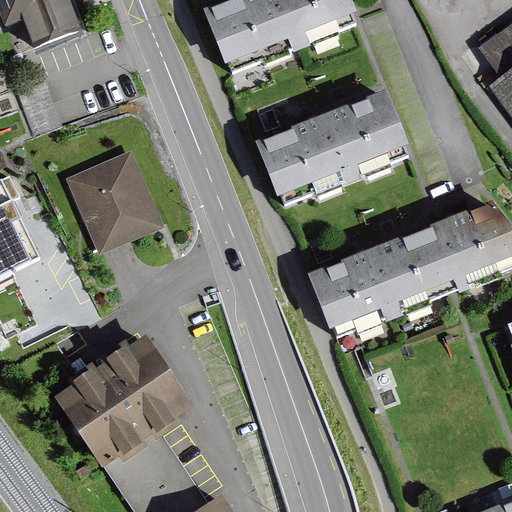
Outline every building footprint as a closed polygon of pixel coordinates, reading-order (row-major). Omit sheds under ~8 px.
[(0,0),(0,3),(9,29),(24,23),(34,51),(87,33),(75,0),(0,0)] [(349,0),(261,0),(209,19),(230,75),(360,27),(349,0)] [(511,33),(489,51),(510,79),(497,89),(511,107),(511,33)] [(417,160),(396,105),(267,153),(287,208),(417,160)] [(141,155),(79,181),(110,256),(172,230),(141,155)] [(24,175),(0,187),(0,268),(12,291),(69,261),(24,175)] [(511,219),(509,211),(321,286),(343,340),(511,272),(511,219)] [(194,416),(152,352),(71,404),(140,511),(232,511),(225,501),(208,511),(206,511),(159,438),(194,416)]
